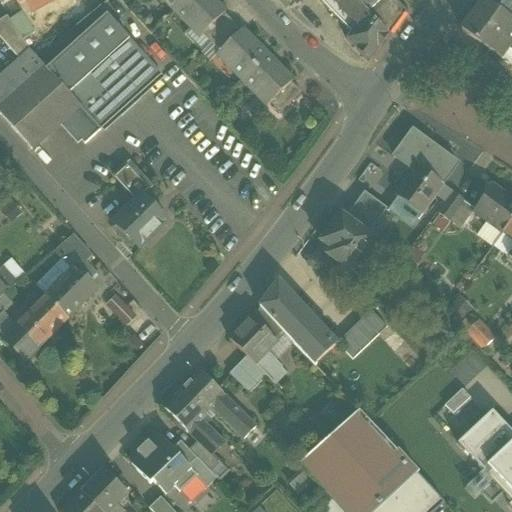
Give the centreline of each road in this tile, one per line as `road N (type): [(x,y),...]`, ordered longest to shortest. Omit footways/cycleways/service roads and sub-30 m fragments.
road 1 (tertiary): [(371,112),(271,253),(190,347)]
road 2 (residential): [(190,347),(0,137)]
road 3 (residential): [(371,112),(246,0)]
road 4 (tertiary): [(190,347),(77,463)]
road 5 (residential): [(511,153),(390,83)]
